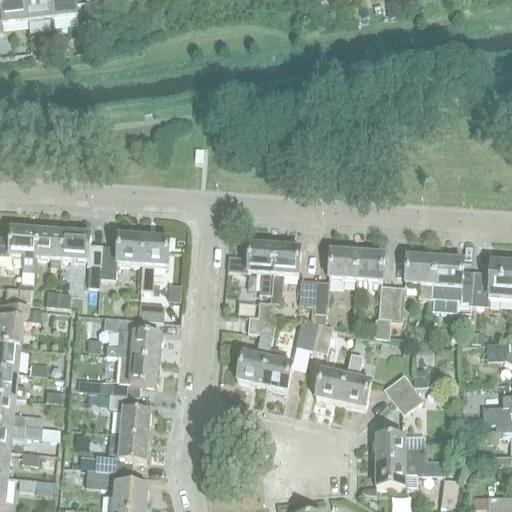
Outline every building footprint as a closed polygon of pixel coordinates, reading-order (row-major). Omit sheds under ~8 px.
[(2,29),(27,26),(24,0),(0,0),(0,37),(3,37),(2,29)] [(24,0),(27,26),(53,23),(50,0),(24,0)] [(50,0),(53,23),(78,21),(76,0),(50,0)] [(99,27),(96,5),(84,6),(87,28),(99,27)] [(203,165),(203,154),(195,154),(194,165),(203,165)] [(0,243),(0,260),(24,262),(23,277),(35,278),(36,263),(38,234),(12,233),(11,244),(0,243)] [(38,234),(36,263),(51,264),(50,279),(61,280),(62,265),(64,236),(38,234)] [(64,236),(62,265),(88,266),(87,271),(90,271),(102,271),(103,251),(90,250),(91,238),(64,236)] [(102,271),(101,283),(116,284),(117,268),(142,270),(144,241),(119,240),(118,252),(103,251),(102,271)] [(142,270),(141,296),(153,296),(155,271),(168,272),(170,243),(144,241),(142,270)] [(272,300),(275,250),(250,249),(248,277),(262,278),(260,299),(272,300)] [(275,250),(272,300),(271,308),(283,309),(285,280),(299,281),(301,252),(275,250)] [(357,285),(358,257),(332,255),(330,283),(357,285)] [(358,257),(357,285),(383,286),(385,259),(358,257)] [(409,260),(407,288),(422,289),(421,303),(433,304),(433,303),(436,262),(409,260)] [(433,304),(432,315),(459,317),(460,305),(461,305),(472,306),(474,276),(463,275),(464,264),(436,262),(433,303),(433,304)] [(472,306),(472,311),(488,312),(488,305),(511,306),(511,267),(491,266),(490,277),(474,276),(472,306)] [(90,271),(88,293),(100,293),(101,283),(102,271),(90,271)] [(317,311),(319,287),(303,286),(301,310),(317,311)] [(331,288),(319,287),(317,311),(316,319),(328,320),(331,288)] [(8,293),(6,307),(33,310),(35,289),(21,288),(20,294),(8,293)] [(390,344),(391,327),(392,324),(394,292),(382,291),(380,323),(377,325),(375,343),(390,344)] [(394,292),(392,324),(391,327),(403,328),(406,293),(394,292)] [(47,311),(58,312),(59,298),(47,297),(47,311)] [(59,298),(58,312),(70,314),(71,300),(59,298)] [(270,324),(272,308),(261,307),(259,323),(270,324)] [(147,326),(164,327),(165,310),(139,308),(138,325),(147,326)] [(0,350),(21,353),(24,326),(41,328),(42,316),(14,314),(0,312),(0,350)] [(160,366),(162,339),(146,338),(147,326),(138,325),(106,322),(105,334),(122,335),(121,352),(110,352),(109,361),(123,363),(160,366)] [(262,391),(268,364),(270,354),(277,324),(270,324),(259,323),(250,322),(248,339),(261,340),(257,361),(244,358),(238,386),(262,391)] [(297,352),(311,355),(317,328),(315,328),(303,327),(297,352)] [(334,332),(317,328),(311,355),(328,359),(334,332)] [(510,348),(488,349),(488,367),(508,366),(508,367),(511,368),(511,358),(510,358),(510,348)] [(0,350),(0,377),(19,379),(21,353),(0,350)] [(287,397),(293,370),(282,367),(284,357),(270,354),(268,364),(262,391),(287,397)] [(366,415),(372,387),(359,384),(364,362),(351,359),(347,381),(340,409),(366,415)] [(158,392),(160,366),(123,363),(121,389),(113,388),(112,401),(140,403),(141,391),(158,392)] [(30,381),(47,382),(48,371),(31,370),(30,381)] [(340,409),(347,381),(322,375),(316,403),(340,409)] [(0,377),(0,403),(16,405),(26,406),(27,394),(17,393),(19,379),(0,377)] [(394,407),(414,392),(405,379),(384,394),(394,407)] [(414,392),(394,407),(403,420),(424,405),(414,392)] [(45,408),(46,397),(29,396),(28,406),(45,408)] [(48,398),(47,408),(64,410),(65,399),(48,398)] [(503,412),(483,413),(483,430),(496,429),(511,429),(511,418),(511,417),(511,400),(503,401),(503,412)] [(140,403),(112,401),(111,413),(124,415),(122,440),(149,442),(151,416),(139,415),(140,403)] [(0,403),(0,429),(15,431),(26,432),(42,434),(43,423),(15,420),(16,405),(0,403)] [(511,428),(511,429),(496,429),(496,443),(511,442),(511,428)] [(0,429),(0,456),(11,457),(13,443),(24,444),(25,443),(41,444),(42,434),(26,432),(15,431),(0,429)] [(98,463),(96,476),(109,477),(132,479),(133,467),(147,468),(149,442),(122,440),(110,439),(109,452),(121,452),(120,465),(98,463)] [(405,455),(405,442),(375,442),(376,468),(425,467),(425,455),(405,455)] [(511,462),(494,462),(494,472),(511,471),(511,442),(511,443),(511,462)] [(0,456),(0,482),(9,483),(11,457),(0,456)] [(22,469),(39,471),(40,460),(23,458),(22,469)] [(418,479),(426,479),(425,467),(376,468),(377,493),(406,493),(406,492),(418,492),(418,479)] [(109,477),(96,476),(87,475),(86,492),(107,494),(109,477)] [(0,482),(0,508),(6,509),(9,483),(0,482)] [(456,511),(460,485),(444,483),(441,511),(456,511)] [(36,497),(37,486),(20,484),(19,495),(36,497)] [(113,511),(147,511),(149,491),(116,488),(113,511)] [(511,511),(511,501),(488,501),(487,511),(511,511)]
